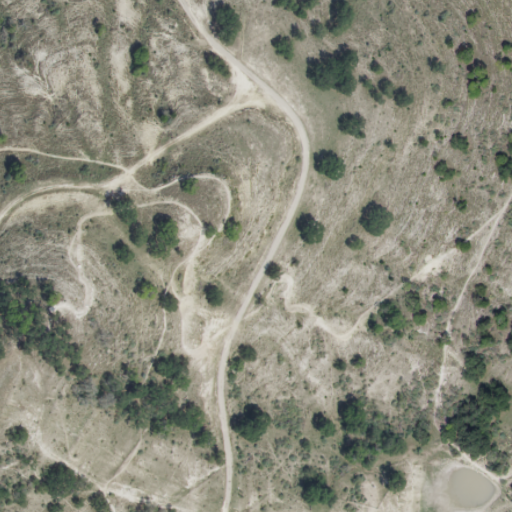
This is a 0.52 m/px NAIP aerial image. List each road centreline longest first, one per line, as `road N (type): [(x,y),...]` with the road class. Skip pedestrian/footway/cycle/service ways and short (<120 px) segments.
road 1 (track): [(260,92),(288,108),(306,136),(287,207),(211,355),(235,471),(228,511)]
road 2 (track): [(0,226),(52,192),(107,187),(260,92),(179,0)]
road 3 (track): [(0,360),(17,357),(41,375),(41,427),(73,474),(180,511)]
